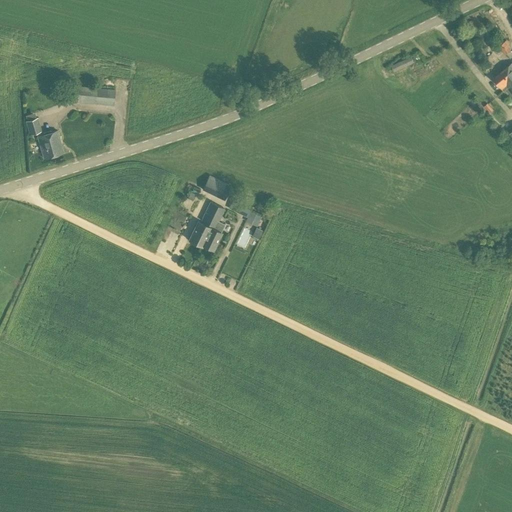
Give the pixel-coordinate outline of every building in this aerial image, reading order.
[(505,54),(511,50),(505,41),(499,46),(505,54)] [(511,62),(493,78),(503,90),(506,88),(511,95),(511,62)] [(429,85),(441,75),(431,65),(420,75),(429,85)] [(80,86),(72,86),(71,102),(79,102),(80,86)] [(114,105),(116,89),(98,88),(97,104),(114,105)] [(490,113),(494,110),(488,103),(484,106),(490,113)] [(42,131),(38,117),(25,121),(29,134),(37,132),(38,136),(37,136),(43,158),(64,152),(58,130),(42,134),(41,131),(42,131)] [(219,197),(226,182),(209,175),(202,190),(219,197)] [(247,217),(252,206),(233,198),(228,208),(247,217)] [(215,228),(219,221),(225,208),(210,201),(200,222),(198,221),(189,240),(202,246),(202,245),(203,245),(207,234),(200,231),(204,222),(215,228)] [(207,234),(203,245),(213,249),(221,232),(225,224),(219,221),(215,228),(204,222),(200,231),(207,234)] [(263,230),(256,227),(252,236),(258,239),(263,230)]
